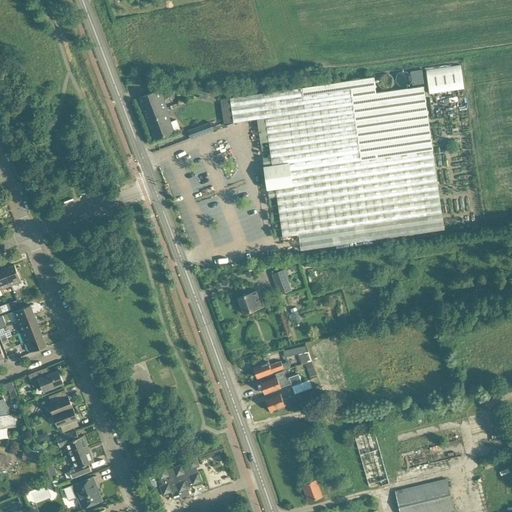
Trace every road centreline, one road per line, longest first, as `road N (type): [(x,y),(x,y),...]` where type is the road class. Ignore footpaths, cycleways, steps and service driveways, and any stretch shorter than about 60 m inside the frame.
road 1 (tertiary): [(272,511),(154,185)]
road 2 (tertiary): [(154,185),(81,0)]
road 3 (residential): [(135,511),(74,349)]
road 4 (residential): [(29,233),(154,185)]
road 5 (residential): [(74,349),(29,233)]
